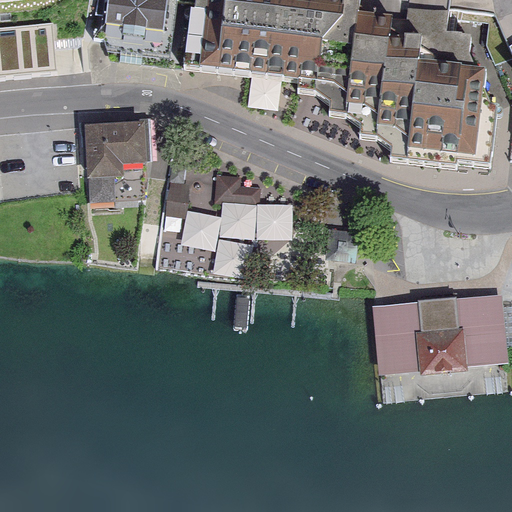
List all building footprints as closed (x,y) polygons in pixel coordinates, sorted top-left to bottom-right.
[(166,0),(101,0),(98,20),(162,28),(166,0)] [(191,0),(188,29),(355,48),(358,17),(360,0),(191,0)] [(355,48),(188,29),(184,71),(297,84),(296,95),(327,99),(325,117),(359,121),(357,140),(389,144),(387,163),(488,174),(496,106),(484,105),(487,73),(470,71),(473,42),(445,39),(448,15),(435,14),(412,11),(411,23),(358,17),(355,48)] [(51,25),(0,30),(0,75),(56,71),(51,25)] [(252,92),(250,110),(278,112),(279,94),(252,92)] [(152,160),(150,120),(84,125),(88,177),(90,176),(92,203),(117,202),(115,175),(126,174),(126,162),(152,160)] [(218,175),(216,203),(259,207),(261,188),(240,186),(241,177),(218,175)] [(190,186),(170,183),(166,217),(186,220),(190,186)] [(370,272),(369,236),(334,237),(335,273),(370,272)] [(481,297),(460,299),(467,367),(485,365),(508,361),(502,297),(481,297)] [(421,370),(467,367),(460,299),(415,304),(421,370)] [(411,371),(421,370),(415,304),(405,304),(370,308),(376,373),(411,371)]
